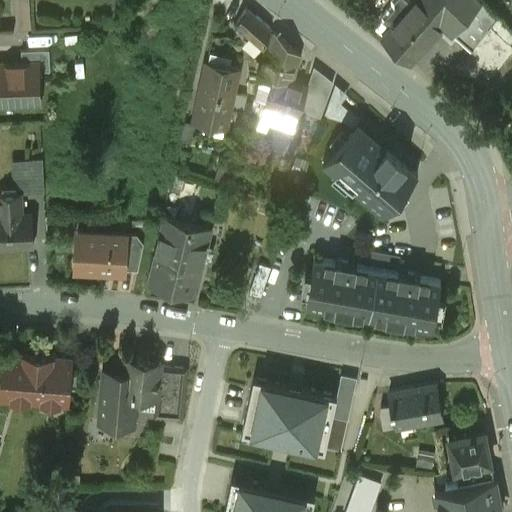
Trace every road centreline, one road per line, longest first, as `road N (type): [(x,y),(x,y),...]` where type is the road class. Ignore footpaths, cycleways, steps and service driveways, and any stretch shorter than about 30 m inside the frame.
road 1 (secondary): [(286,0),(459,139),(476,168),(486,221)]
road 2 (residential): [(219,328),(416,360),(505,353)]
road 3 (residential): [(0,307),(89,306),(219,328)]
road 4 (residential): [(219,328),(186,511)]
road 5 (secondary): [(486,221),(505,353)]
